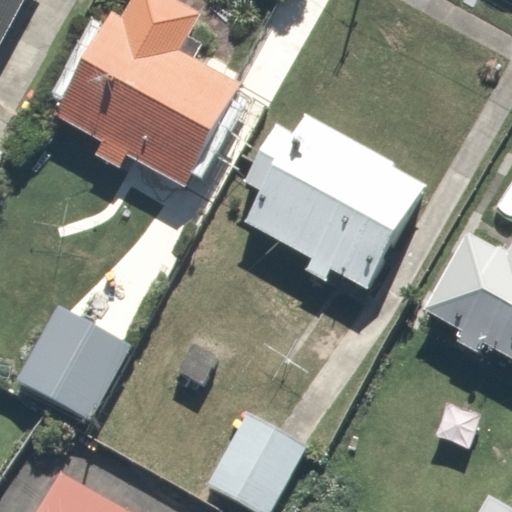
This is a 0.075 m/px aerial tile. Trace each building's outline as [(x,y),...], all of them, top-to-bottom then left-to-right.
[(0,0),(0,46),(25,0),(0,0)] [(57,121),(103,146),(95,162),(122,176),(130,160),(192,194),(252,82),(190,49),(208,16),(177,0),(138,0),(130,17),(117,10),(57,121)] [(306,123),(247,227),(370,296),(429,191),(306,123)] [(466,230),(422,318),(511,363),(511,247),(510,252),(466,230)] [(63,306),(19,382),(98,428),(142,351),(63,306)] [(273,511),(314,444),(253,409),(208,485),(254,511),(273,511)] [(42,511),(133,511),(67,472),(42,511)]
